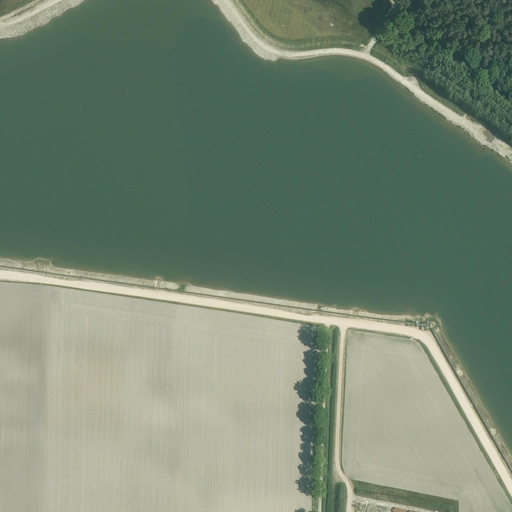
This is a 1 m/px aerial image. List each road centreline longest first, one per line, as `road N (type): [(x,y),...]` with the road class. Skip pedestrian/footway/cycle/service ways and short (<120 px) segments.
road 1 (track): [(0,273),(422,333),(511,489)]
road 2 (unclassified): [(319,511),(327,320)]
road 3 (track): [(344,322),(337,470),(349,511)]
road 4 (track): [(511,103),(394,2)]
